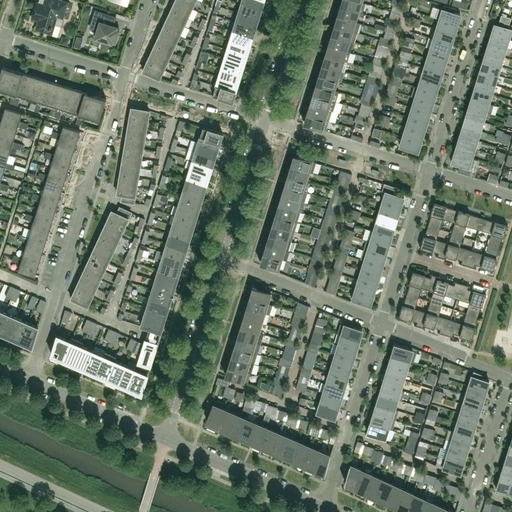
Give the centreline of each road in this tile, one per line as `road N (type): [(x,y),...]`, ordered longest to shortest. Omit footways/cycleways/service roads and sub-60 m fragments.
road 1 (residential): [(28,380),(123,75)]
road 2 (residential): [(322,507),(382,323)]
road 3 (residential): [(166,438),(222,257)]
road 4 (residential): [(428,169),(482,0)]
road 5 (residential): [(382,323),(222,257)]
road 6 (residential): [(428,169),(265,118)]
road 7 (residential): [(322,507),(166,438)]
road 8 (residential): [(166,438),(28,380)]
road 9 (residential): [(265,118),(123,75)]
road 10 (residential): [(222,257),(265,118)]
road 11 (residential): [(468,511),(509,377)]
road 12 (residential): [(509,377),(382,323)]
road 13 (residential): [(123,75),(1,36)]
road 14 (residential): [(265,118),(302,0)]
